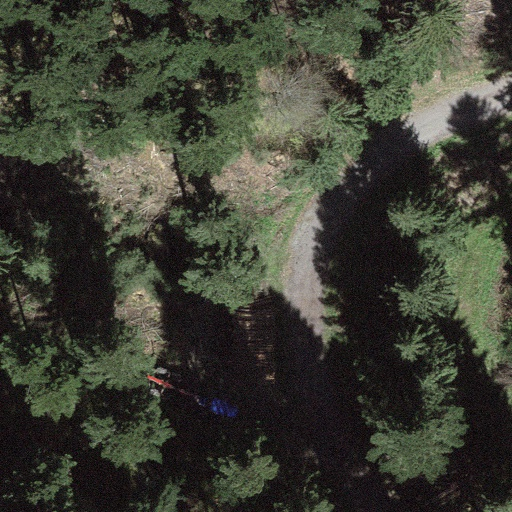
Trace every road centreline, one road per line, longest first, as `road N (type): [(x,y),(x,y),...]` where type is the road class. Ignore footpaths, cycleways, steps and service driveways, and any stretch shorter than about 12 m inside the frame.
road 1 (track): [(401,511),(315,384),(302,315),(306,254),(337,194),(392,143),(459,109),(511,94)]
road 2 (track): [(0,351),(315,384)]
